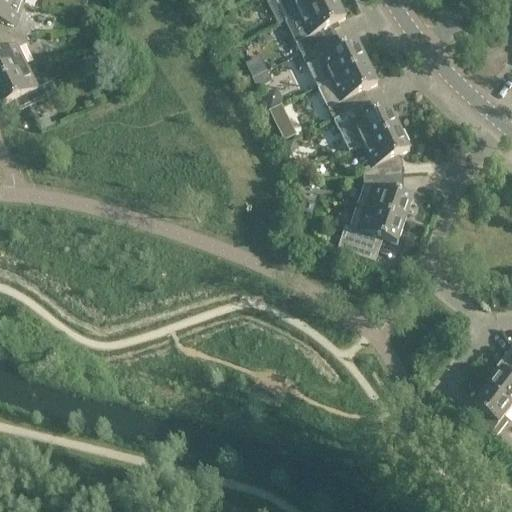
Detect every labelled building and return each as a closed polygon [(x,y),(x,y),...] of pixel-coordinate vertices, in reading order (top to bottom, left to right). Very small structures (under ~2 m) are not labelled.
[(0,0),(0,38),(10,38),(26,37),(26,29),(16,26),(23,7),(0,0)] [(273,0),(274,1),(276,0),(277,0),(288,21),(297,17),(331,0),(273,0)] [(334,0),(331,0),(297,17),(285,23),(301,55),(327,42),(322,32),(345,21),(334,0)] [(10,38),(11,45),(12,48),(0,54),(0,81),(27,69),(18,50),(27,45),(26,37),(10,38)] [(327,42),(301,55),(306,67),(317,88),(329,82),(366,64),(355,43),(333,54),(327,42)] [(329,82),(317,88),(328,110),(333,121),(360,108),(355,98),(377,87),(366,64),(329,82)] [(0,81),(0,105),(1,108),(24,97),(29,108),(56,95),(50,84),(38,90),(27,69),(0,81)] [(265,73),(252,79),(258,91),(266,87),(268,80),(265,73)] [(360,108),(333,121),(339,133),(349,153),(356,151),(362,148),(398,130),(388,108),(365,119),(360,108)] [(47,117),(36,123),(42,134),(52,129),(47,117)] [(362,148),(371,167),(362,171),(362,179),(379,178),(378,172),(376,168),(409,152),(398,130),(362,148)] [(286,134),(281,137),(285,146),(294,141),(292,136),(286,134)] [(294,141),(285,146),(290,154),(295,152),(297,146),(294,141)] [(363,187),(356,207),(366,211),(404,224),(412,200),(378,188),(379,185),(379,178),(362,179),(363,187)] [(306,204),(302,214),(310,217),(313,206),(306,204)] [(345,228),(337,252),(361,260),(365,248),(369,250),(373,238),(396,246),(404,224),(366,211),(356,207),(349,230),(345,228)] [(511,350),(511,349),(492,375),(496,377),(487,388),(511,407),(511,350)] [(511,407),(487,388),(479,400),(475,397),(462,414),(495,439),(508,423),(503,419),(511,407)]
